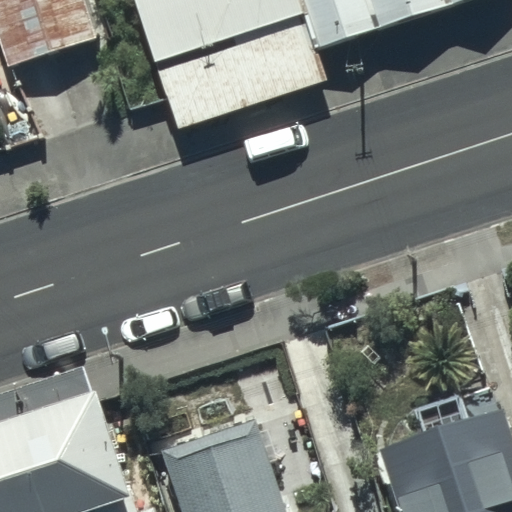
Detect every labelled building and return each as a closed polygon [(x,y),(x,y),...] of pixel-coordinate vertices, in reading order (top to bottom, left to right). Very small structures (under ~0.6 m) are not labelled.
[(75,0),(0,0),(0,54),(5,68),(89,37),(75,0)] [(130,0),(175,135),(318,87),(308,57),(479,0),(130,0)] [(126,511),(91,399),(0,427),(0,511),(150,511),(149,507),(133,511),(126,511)] [(511,511),(511,447),(498,407),(371,451),(392,511),(511,511)] [(278,511),(249,423),(160,452),(179,511),(278,511)]
